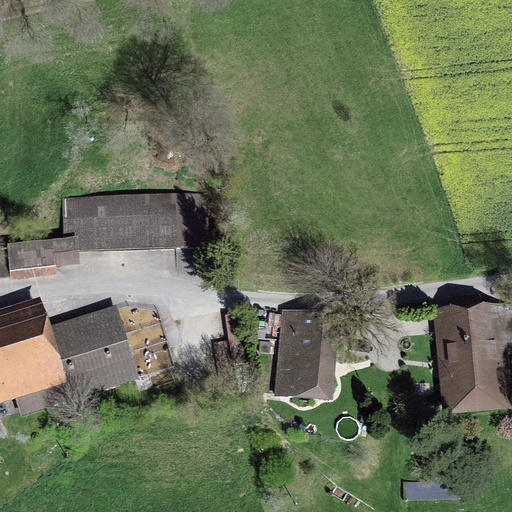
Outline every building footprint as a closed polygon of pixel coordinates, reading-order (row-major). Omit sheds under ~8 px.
[(176,246),(179,215),(177,198),(72,204),(70,239),(0,247),(0,278),(77,256),(176,246)] [(179,215),(176,246),(209,251),(208,217),(179,215)] [(0,325),(0,410),(23,403),(30,425),(157,385),(132,308),(70,328),(63,306),(0,325)] [(511,416),(511,307),(444,315),(456,423),(511,416)] [(339,316),(278,313),(275,400),(335,403),(339,316)]
